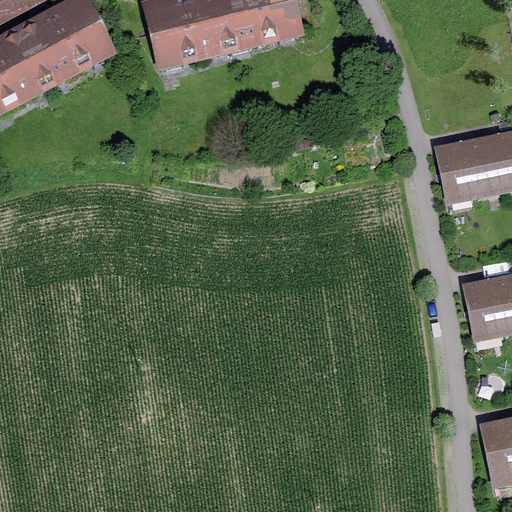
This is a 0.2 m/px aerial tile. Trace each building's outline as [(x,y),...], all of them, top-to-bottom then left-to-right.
[(0,0),(0,22),(10,18),(0,0)] [(0,0),(10,18),(40,1),(39,0),(0,0)] [(210,51),(227,47),(229,50),(217,0),(207,0),(149,14),(162,66),(211,54),(210,51)] [(296,33),(288,0),(217,0),(229,50),(230,46),(246,42),(247,45),(296,33)] [(107,53),(82,7),(21,39),(46,86),(46,83),(61,75),(62,77),(107,53)] [(28,92),(43,84),(46,86),(21,39),(0,50),(0,110),(30,95),(28,92)] [(508,191),(507,185),(511,183),(511,140),(498,143),(499,148),(464,156),(462,150),(438,155),(447,197),(470,192),(472,199),(508,191)] [(511,333),(511,288),(491,293),(490,288),(466,293),(475,334),(498,330),(500,336),(511,333)] [(511,426),(484,432),(494,480),(511,476),(511,426)]
